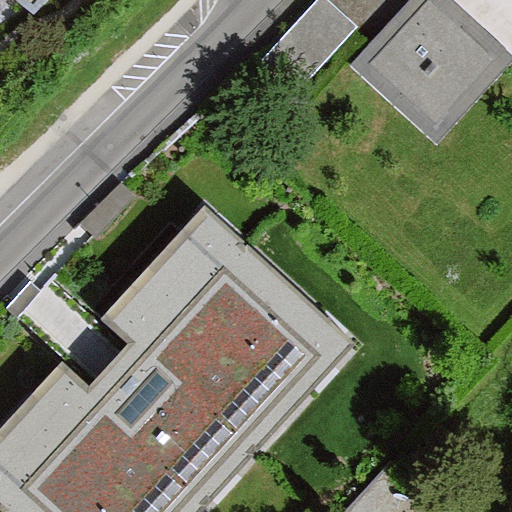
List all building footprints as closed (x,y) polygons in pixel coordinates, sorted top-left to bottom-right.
[(12,0),(44,26),(69,0),(12,0)] [(359,28),(328,0),(320,0),(259,66),(293,98),(359,28)] [(511,62),(511,54),(451,0),(414,0),(355,65),(440,142),(511,62)] [(168,151),(222,203),(265,158),(211,107),(168,151)] [(55,249),(117,306),(164,255),(103,198),(55,249)] [(115,313),(0,434),(0,489),(24,511),(61,511),(89,483),(101,494),(153,438),(141,427),(186,379),(115,313)]
